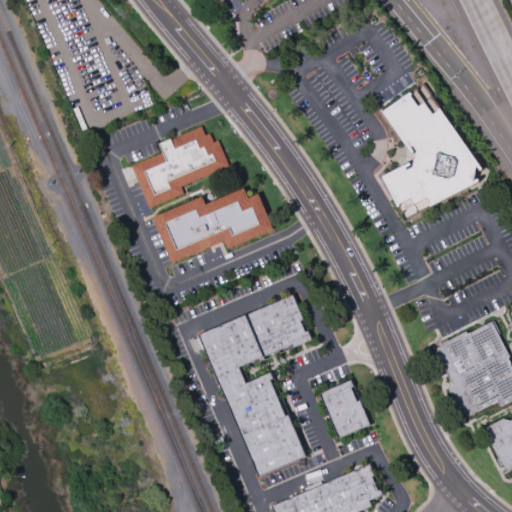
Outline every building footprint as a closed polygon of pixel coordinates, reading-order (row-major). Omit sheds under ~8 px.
[(382,113),(410,152),(412,153),(414,152),(415,151),(411,147),(413,145),(416,150),(412,167),(406,170),(405,167),(409,166),(411,165),(410,163),(408,162),(381,176),(400,213),(402,214),(403,213),(404,211),(403,210),(414,205),(417,210),(416,210),(416,212),(417,213),(419,213),(479,181),(479,179),(477,178),(476,178),(472,181),(476,165),(479,170),(481,171),(482,169),(482,168),(424,84),(422,83),(420,84),(383,110),(382,112),(382,113)] [(133,166),(164,153),(160,144),(202,127),(205,135),(210,133),(214,142),(218,140),(230,166),(182,187),(185,194),(151,208),(133,166)] [(154,217),(203,196),(207,205),(245,188),(250,198),(260,193),(276,228),(229,249),(225,240),(174,263),(154,217)] [(199,336),(294,295),(313,340),(295,348),(292,346),(240,368),(247,385),(272,373),(275,379),(271,380),(286,416),(290,415),(292,417),(290,418),(308,456),(260,477),(199,336)] [(492,320),(499,333),(497,334),(509,357),(507,358),(510,363),(509,364),(511,369),(511,399),(500,406),(497,401),(464,418),(448,387),(453,384),(433,347),(465,330),(467,333),(469,331),(470,332),(492,320)] [(320,394),(353,380),(356,386),(351,388),(357,402),(361,400),(372,425),(339,439),(320,394)] [(482,429),(502,418),(509,421),(511,419),(511,468),(506,472),(502,464),(501,465),(482,429)] [(273,511),(271,506),(372,464),(384,494),(371,500),(374,508),(362,511),(273,511)]
